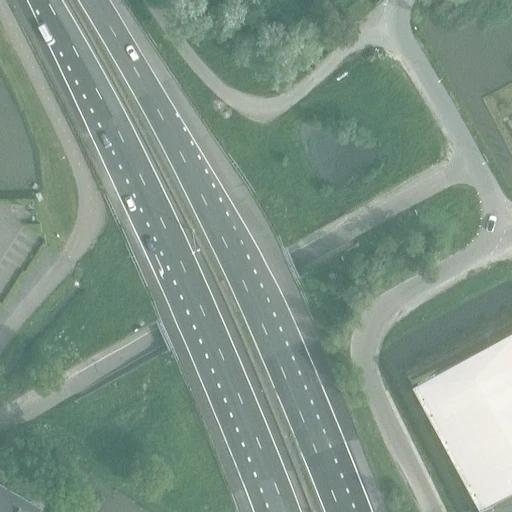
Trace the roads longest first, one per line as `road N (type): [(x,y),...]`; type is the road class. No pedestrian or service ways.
road 1 (unclassified): [(0,415),(136,348),(469,156)]
road 2 (motorway): [(336,511),(273,354),(158,122)]
road 3 (unclassified): [(496,227),(476,252),(382,301),(365,325),(362,359),(433,511)]
road 4 (unclassified): [(386,9),(274,110),(256,111),(206,74),(155,0)]
road 5 (trunk): [(47,0),(182,259)]
road 6 (motorway): [(182,259),(288,511)]
road 7 (unclassified): [(386,9),(469,156)]
road 8 (unclassified): [(0,348),(64,266),(91,209)]
road 9 (trunk): [(158,122),(92,0)]
